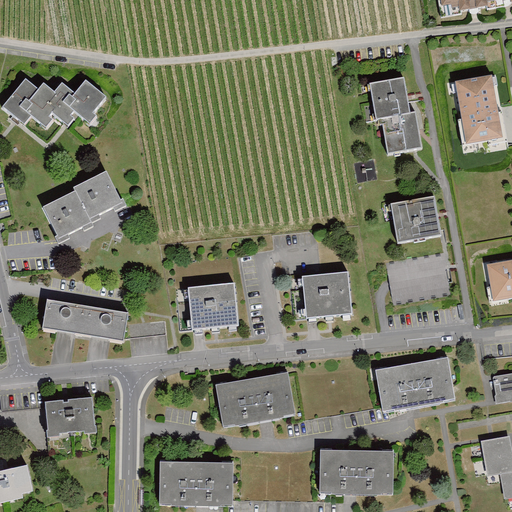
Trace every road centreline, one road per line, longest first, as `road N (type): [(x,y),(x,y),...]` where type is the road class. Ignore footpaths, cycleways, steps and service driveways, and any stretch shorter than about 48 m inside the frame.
road 1 (residential): [(511,24),(155,61),(0,41)]
road 2 (residential): [(511,329),(131,365)]
road 3 (residential): [(406,425),(270,446),(130,425)]
